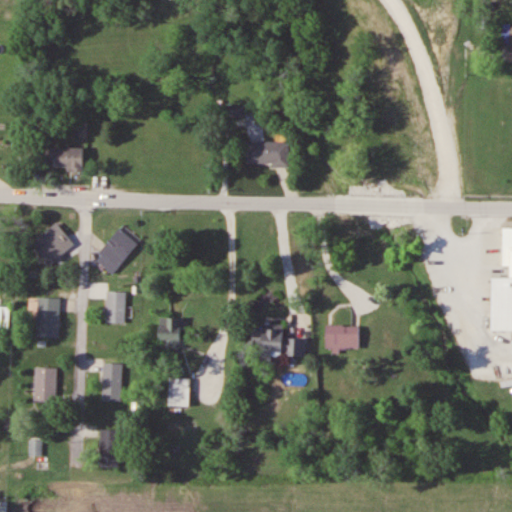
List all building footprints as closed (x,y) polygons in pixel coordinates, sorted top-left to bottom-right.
[(290,165),(290,140),(247,140),(247,165),(290,165)] [(84,170),(84,147),(51,147),(51,170),(84,170)] [(75,244),(58,222),(32,242),(49,264),(75,244)] [(95,259),(114,274),(139,243),(120,228),(95,259)] [(127,323),(127,291),(107,291),(107,323),(127,323)] [(60,337),(60,296),(38,296),(38,337),(60,337)] [(160,318),(160,348),(182,348),(183,318),(160,318)] [(307,359),(308,339),(285,338),(286,324),(262,323),(262,329),(253,329),(252,356),(307,359)] [(361,353),(361,325),(327,325),(327,353),(361,353)] [(123,363),(103,363),(103,401),(123,401),(123,363)] [(57,404),(58,367),(36,367),(35,403),(57,404)] [(191,406),(191,378),(169,378),(169,406),(191,406)] [(120,466),(120,429),(100,429),(100,466),(120,466)] [(42,440),(29,440),(29,454),(42,454),(42,440)]
